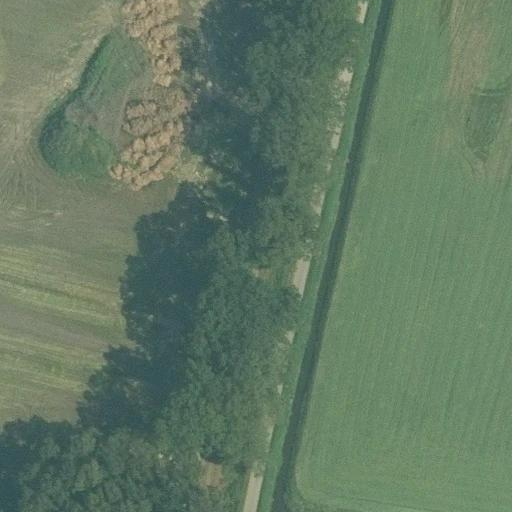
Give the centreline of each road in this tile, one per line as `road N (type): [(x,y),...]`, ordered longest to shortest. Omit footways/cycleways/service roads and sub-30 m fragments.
road 1 (track): [(320,0),(200,511)]
road 2 (unclassified): [(246,511),(358,0)]
